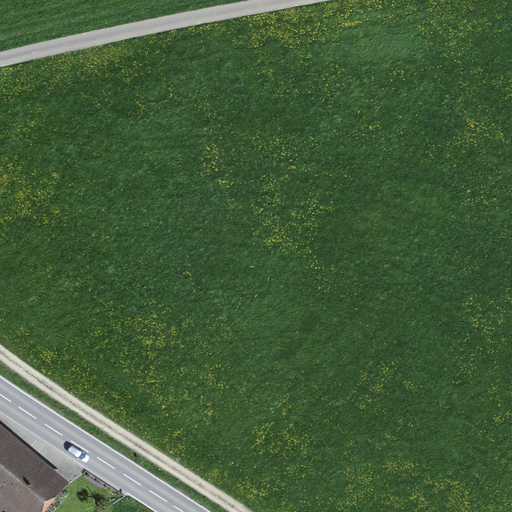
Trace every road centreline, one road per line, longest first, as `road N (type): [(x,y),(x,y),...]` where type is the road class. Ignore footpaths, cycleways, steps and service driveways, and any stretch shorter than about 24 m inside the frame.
road 1 (track): [(0,60),(293,0)]
road 2 (track): [(242,511),(0,351)]
road 3 (secondary): [(183,511),(0,393)]
